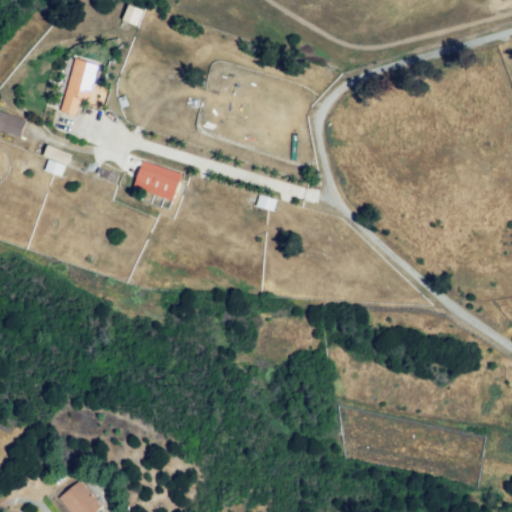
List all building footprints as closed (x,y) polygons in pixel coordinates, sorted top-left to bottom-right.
[(141,10),(126,4),(120,19),(135,25),(141,10)] [(61,115),(76,62),(101,69),(86,122),(61,115)] [(0,132),(0,114),(27,124),(22,139),(0,132)] [(42,156),(67,164),(70,153),(45,145),(42,156)] [(43,171),(60,176),(64,165),(47,159),(43,171)] [(141,195),(151,163),(165,170),(162,178),(173,183),(168,198),(156,192),(154,201),(141,195)] [(254,206),(272,210),(275,199),(257,194),(254,206)] [(62,511),(52,499),(72,483),(96,511),(94,511),(62,511)]
